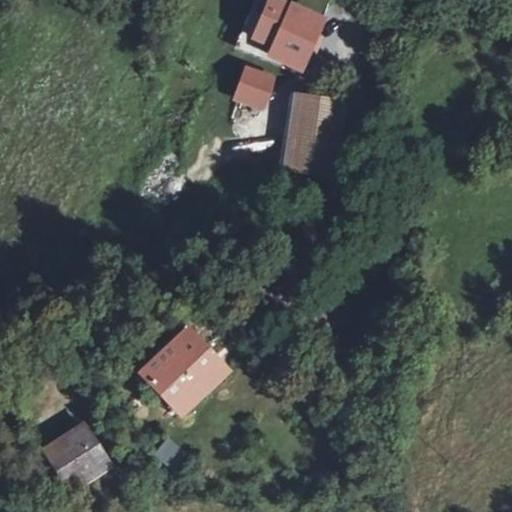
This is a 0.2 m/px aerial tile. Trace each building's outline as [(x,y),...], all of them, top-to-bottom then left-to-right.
[(302,0),(284,0),(273,28),(292,35),(288,47),(313,57),(333,15),(302,0)] [(265,62),(254,89),(266,96),(273,100),(286,74),(265,62)] [(360,96),(313,89),(303,167),(300,184),(324,188),(338,191),(341,185),(341,184),(344,174),(358,108),(360,96)] [(165,369),(194,395),(236,346),(208,321),(165,369)] [(251,359),(236,346),(194,395),(207,407),(251,359)] [(117,424),(83,449),(82,450),(105,484),(106,483),(140,459),(117,424)]
